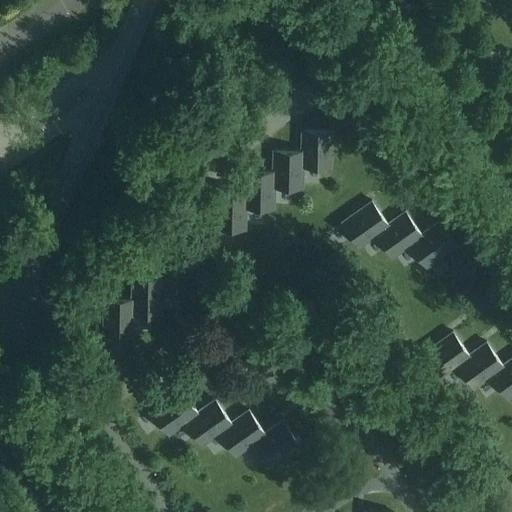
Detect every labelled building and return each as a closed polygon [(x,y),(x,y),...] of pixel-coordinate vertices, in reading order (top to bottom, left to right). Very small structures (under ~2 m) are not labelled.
[(302,148),(301,165),(329,165),(330,128),(302,127),(302,148)] [(301,165),(302,148),(274,148),(273,169),(273,185),(301,186),(301,165)] [(273,185),(273,169),(245,168),(245,190),(245,206),(272,207),(273,185)] [(245,206),(245,190),(217,189),(216,227),(244,227),(245,206)] [(375,232),(388,222),(372,200),(341,222),(357,244),(375,232)] [(408,242),(422,233),(405,210),(388,222),(375,232),(391,255),(408,242)] [(442,252),(455,243),(439,220),(422,233),(408,242),(425,265),(442,252)] [(455,243),(442,252),(458,275),(489,253),(473,230),(455,243)] [(161,276),(160,292),(188,292),(189,255),(161,254),(161,276)] [(160,292),(161,276),(133,275),(132,296),(132,313),(160,313),(160,292)] [(132,313),(132,296),(104,296),(104,334),(132,334),(132,313)] [(456,363),(469,353),(453,330),(422,352),(439,375),(456,363)] [(490,373),(503,363),(487,341),(469,353),(456,363),(472,385),(490,373)] [(511,391),(511,356),(503,363),(490,373),(506,396),(511,391)] [(184,419),(197,410),(181,387),(150,409),(166,432),(184,419)] [(214,397),(197,410),(184,419),(200,442),(217,430),(231,420),(214,397)] [(231,420),(217,430),(234,452),(251,440),(264,430),(248,408),(231,420)] [(264,430),(251,440),(267,463),(298,441),(282,418),(264,430)]
